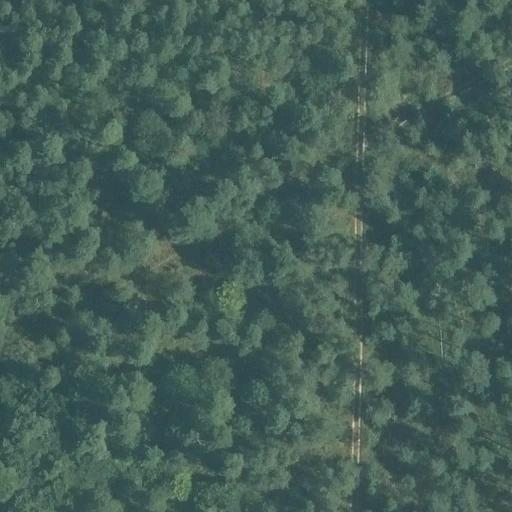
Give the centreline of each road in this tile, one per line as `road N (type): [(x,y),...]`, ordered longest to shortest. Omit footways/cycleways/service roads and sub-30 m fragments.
road 1 (track): [(0,354),(511,57)]
road 2 (track): [(366,0),(354,511)]
